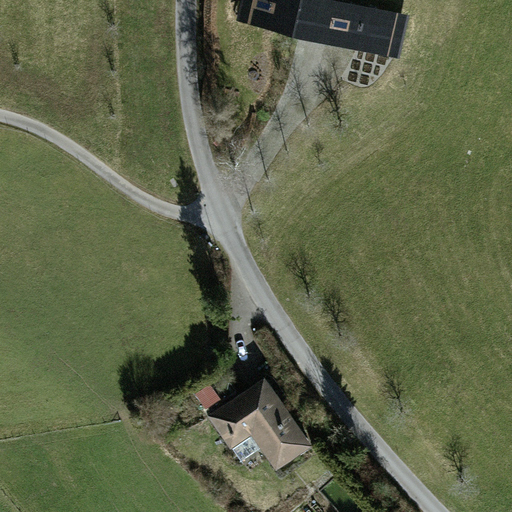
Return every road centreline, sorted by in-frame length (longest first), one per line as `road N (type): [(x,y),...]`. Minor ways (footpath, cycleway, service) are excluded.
road 1 (residential): [(435,511),(309,365),(225,222)]
road 2 (unclassified): [(0,115),(51,135),(155,205),(225,222)]
road 3 (residential): [(225,222),(196,136),(185,0)]
